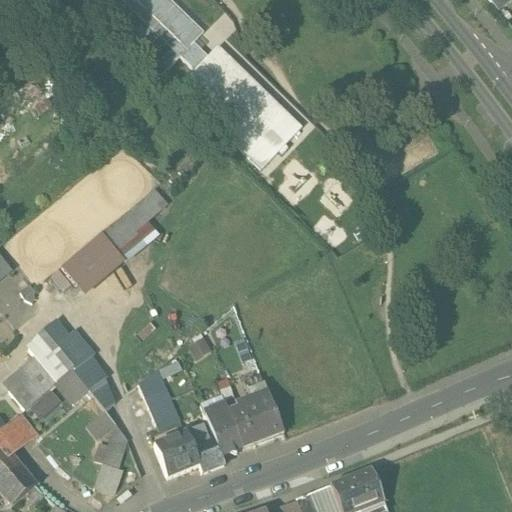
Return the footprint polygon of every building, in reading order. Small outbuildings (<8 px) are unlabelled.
[(511,0),(486,0),(497,13),(511,1),(511,0)] [(263,170),(306,127),(221,43),(178,87),(263,170)] [(131,217),(63,273),(82,296),(150,240),(131,217)] [(0,283),(10,276),(0,261),(0,283)] [(52,273),(43,278),(53,296),(62,291),(52,273)] [(59,322),(40,338),(51,353),(71,336),(59,322)] [(71,336),(51,353),(64,369),(65,370),(69,374),(71,376),(86,364),(91,359),(71,336)] [(51,353),(40,339),(25,355),(34,365),(53,388),(68,375),(69,374),(65,370),(64,369),(51,353)] [(71,376),(70,376),(87,397),(103,417),(112,408),(99,386),(102,384),(86,364),(71,376)] [(53,388),(34,365),(20,377),(23,381),(39,400),(53,388)] [(165,367),(155,374),(160,386),(171,380),(165,367)] [(160,386),(155,374),(136,389),(156,433),(178,425),(160,386)] [(68,375),(53,388),(70,409),(86,397),(68,375)] [(39,400),(23,381),(6,396),(22,415),(39,400)] [(58,407),(47,394),(28,411),(39,424),(58,407)] [(263,395),(231,407),(233,412),(224,415),(239,452),(279,436),(263,395)] [(224,415),(223,412),(202,420),(207,432),(218,460),(239,452),(224,415)] [(96,443),(113,429),(103,417),(86,431),(96,443)] [(18,419),(0,434),(0,450),(8,460),(34,438),(18,419)] [(113,430),(108,449),(123,454),(126,446),(113,430)] [(218,460),(207,432),(192,437),(185,440),(196,468),(200,477),(221,468),(218,460)] [(184,435),(151,448),(164,481),(196,468),(185,440),(184,435)] [(94,465),(101,467),(118,472),(124,455),(123,454),(108,449),(99,446),(92,462),(94,465)] [(8,460),(0,450),(0,501),(8,511),(34,492),(8,460)] [(121,474),(118,472),(101,467),(93,492),(111,499),(114,496),(121,474)] [(368,474),(328,489),(337,511),(365,511),(381,506),(368,474)] [(93,492),(67,475),(59,486),(88,505),(93,492)] [(337,511),(328,489),(315,494),(321,511),(318,511),(337,511)] [(8,511),(36,511),(45,504),(43,504),(34,492),(8,511)] [(315,494),(294,502),(298,511),(318,511),(321,511),(315,494)] [(0,511),(8,511),(0,501),(0,511)] [(274,511),(297,511),(294,502),(274,511)]
